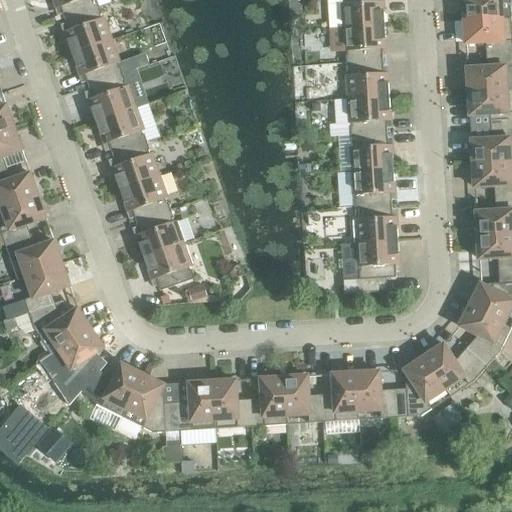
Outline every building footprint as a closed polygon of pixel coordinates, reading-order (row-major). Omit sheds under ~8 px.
[(58,2),(64,19),(99,7),(96,0),(53,0),(55,3),(58,2)] [(342,0),(344,28),(384,26),(383,9),(379,9),(378,0),(342,0)] [(462,0),(464,21),(502,19),(501,0),(462,0)] [(67,38),(73,55),(111,41),(99,7),(64,19),(70,37),(67,38)] [(485,43),(486,56),(511,54),(511,31),(511,18),(502,19),(464,21),(465,44),(485,43)] [(344,28),(346,64),(383,62),(382,43),(385,43),(384,26),(344,28)] [(82,70),(88,87),(123,75),(111,41),(73,55),(78,71),(82,70)] [(467,69),(468,93),(511,90),(511,54),(486,56),(487,68),(467,69)] [(346,64),(348,100),(388,98),(387,81),(384,81),(383,62),(346,64)] [(91,106),(97,122),(135,109),(123,75),(88,87),(94,105),(91,106)] [(490,115),(491,127),(511,126),(511,90),(468,93),(470,116),(490,115)] [(348,100),(350,136),(387,134),(386,115),(390,115),(388,98),(348,100)] [(0,133),(14,129),(6,106),(0,108),(0,133)] [(106,137),(112,155),(147,143),(135,109),(97,122),(102,139),(106,137)] [(471,141),(473,165),(511,162),(511,126),(491,127),(491,140),(471,141)] [(0,171),(7,169),(26,162),(14,129),(0,133),(0,171)] [(350,136),(353,172),(393,170),(392,152),(388,153),(387,134),(350,136)] [(313,140),(301,141),(301,149),(305,152),(314,152),(313,140)] [(115,174),(121,190),(159,177),(147,143),(112,155),(118,173),(115,174)] [(202,148),(194,151),(196,160),(205,157),(202,148)] [(494,187),(495,199),(511,198),(511,162),(473,165),(474,188),(494,187)] [(310,165),(299,165),(299,174),(311,174),(310,165)] [(0,171),(0,209),(38,196),(30,174),(11,181),(7,169),(0,171)] [(353,172),(355,208),(392,206),(390,187),(394,187),(393,170),(353,172)] [(130,205),(136,223),(171,211),(159,177),(121,190),(126,207),(130,205)] [(0,209),(0,231),(5,246),(31,237),(27,225),(46,219),(38,196),(0,209)] [(476,213),(477,237),(511,234),(511,198),(495,199),(496,212),(476,213)] [(355,208),(357,244),(397,241),(396,224),(393,225),(392,206),(355,208)] [(139,242),(145,258),(183,245),(171,211),(136,223),(142,241),(139,242)] [(498,259),(499,271),(511,270),(511,234),(477,237),(479,260),(498,259)] [(18,256),(25,277),(62,264),(54,242),(35,249),(31,237),(5,246),(10,259),(18,256)] [(397,241),(357,244),(360,294),(387,292),(386,279),(396,278),(395,259),(398,258),(397,241)] [(183,245),(145,258),(150,274),(154,273),(160,292),(195,280),(183,245)] [(24,301),(29,314),(55,305),(51,293),(70,286),(62,264),(25,277),(33,298),(24,301)] [(481,285),(470,306),(504,323),(511,308),(511,270),(499,271),(499,284),(491,285),(492,286),(490,289),(481,285)] [(203,285),(188,290),(191,304),(222,302),(221,297),(207,297),(203,285)] [(167,296),(160,298),(163,305),(170,304),(167,296)] [(46,332),(58,351),(91,329),(78,310),(67,317),(58,304),(55,305),(29,314),(35,332),(39,337),(46,332)] [(475,340),(466,349),(487,367),(499,353),(503,347),(495,343),(504,323),(470,306),(460,327),(477,336),(475,340)] [(67,380),(81,392),(99,372),(90,363),(87,360),(104,349),(91,329),(58,351),(71,369),(63,374),(67,380)] [(444,345),(424,358),(445,390),(464,378),(468,385),(474,382),(487,367),(466,349),(458,359),(454,361),(444,345)] [(406,390),(393,391),(395,419),(420,417),(432,410),(427,403),(445,390),(424,358),(404,371),(409,379),(405,382),(406,390)] [(121,418),(125,410),(143,375),(122,365),(113,382),(109,380),(99,372),(81,392),(95,405),(121,418)] [(379,372),(356,374),(358,412),(380,411),(381,420),(395,419),(393,391),(381,392),(379,372)] [(334,395),(321,396),(323,423),(359,421),(358,412),(356,374),(332,375),(334,395)] [(143,375),(125,410),(145,420),(141,428),(153,434),(179,432),(177,404),(164,405),(164,397),(163,397),(159,395),(164,386),(143,375)] [(308,377),(284,378),(287,426),(288,425),(287,417),(308,415),(309,424),(323,423),(321,396),(309,397),(308,377)] [(262,400),(249,400),(251,428),(287,426),(284,378),(260,380),(262,400)] [(236,381),(212,383),(214,421),(236,420),(237,429),(251,428),(249,400),(237,401),(236,381)] [(190,403),(177,404),(179,432),(193,431),(192,422),(214,421),(212,383),(189,384),(190,403)] [(511,394),(511,393),(503,401),(511,410),(511,408),(511,394)] [(28,421),(10,442),(26,456),(44,434),(28,421)] [(3,423),(0,426),(0,432),(8,441),(14,435),(3,423)] [(47,435),(35,447),(55,465),(66,452),(47,435)] [(337,455),(327,456),(328,466),(338,465),(337,455)] [(193,462),(181,463),(182,474),(194,474),(193,462)]
